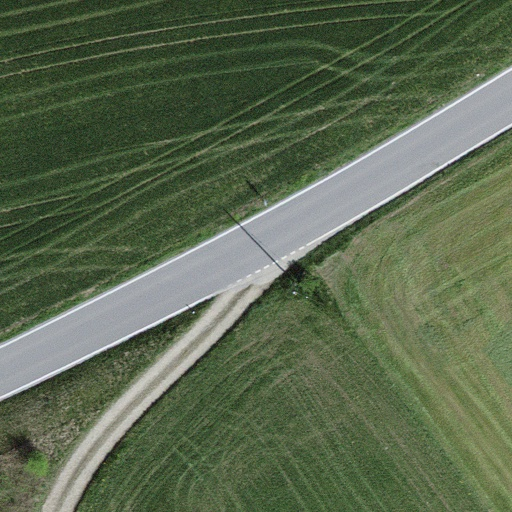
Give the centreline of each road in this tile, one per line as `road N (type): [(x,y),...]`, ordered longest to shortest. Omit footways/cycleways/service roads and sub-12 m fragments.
road 1 (tertiary): [(511,96),(266,237),(0,369)]
road 2 (track): [(56,511),(81,464),(127,408),(229,307),(266,237)]
